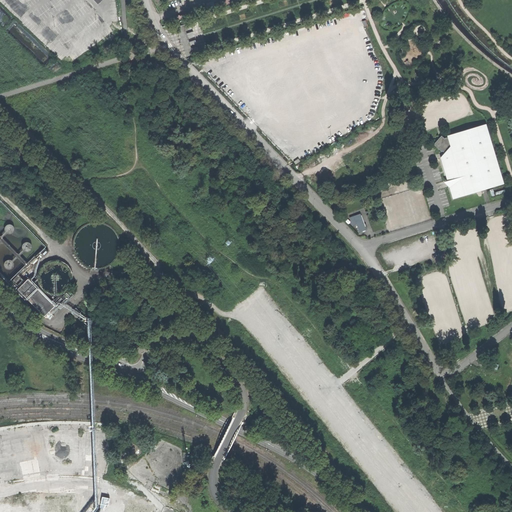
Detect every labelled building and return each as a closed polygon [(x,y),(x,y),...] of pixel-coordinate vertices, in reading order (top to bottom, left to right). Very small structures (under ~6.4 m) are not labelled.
[(175,15),(177,20),(211,10),(209,5),(175,15)] [(189,23),(176,27),(185,58),(199,53),(196,46),(190,48),(190,46),(196,44),(194,40),(188,42),(187,37),(193,35),(192,32),(186,34),(185,31),(191,29),(189,23)] [(477,192),(503,183),(486,126),(449,137),(452,147),(443,157),(442,159),(455,199),(477,192)] [(492,198),(507,193),(507,190),(495,192),(494,189),(490,190),(492,198)] [(0,274),(9,283),(45,248),(0,202),(0,274)] [(362,232),(365,230),(359,214),(349,218),(352,227),(355,225),(358,233),(362,232)] [(96,267),(100,267),(106,265),(111,262),(115,258),(118,253),(120,247),(120,241),(118,235),(115,230),(110,225),(105,223),(99,221),(93,222),(87,224),(82,227),(78,232),(75,238),(74,244),(75,250),(77,256),(81,260),(86,264),(92,266),(96,267)] [(52,294),(57,294),(61,294),(65,292),(69,289),(71,286),(73,282),(74,277),(73,273),(71,269),(69,265),(65,262),(61,261),(57,260),(52,260),(48,262),(44,265),(41,268),(39,272),(39,277),(39,282),(41,286),(44,290),(48,292),(52,294)] [(19,284),(25,279),(20,274),(14,279),(15,279),(12,282),(15,285),(18,283),(19,284)] [(60,310),(30,278),(20,288),(32,300),(46,315),(54,309),(58,312),(60,310)] [(74,295),(70,290),(65,295),(69,299),(74,295)] [(66,301),(61,295),(56,300),(61,305),(66,301)] [(75,307),(71,311),(80,320),(84,316),(75,307)] [(119,465),(111,463),(107,477),(115,479),(119,465)] [(122,511),(109,505),(110,498),(102,496),(100,506),(104,507),(103,510),(105,511),(104,511),(122,511)]
